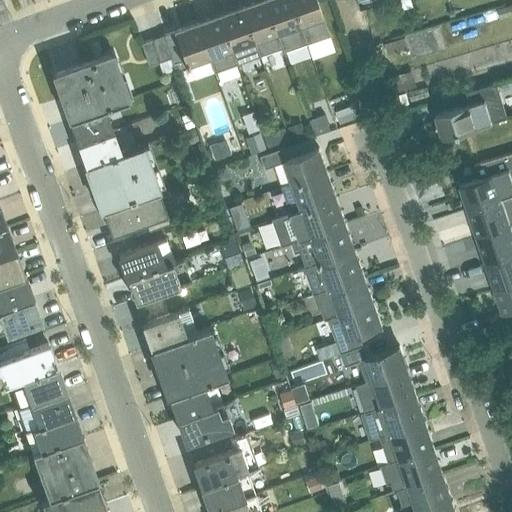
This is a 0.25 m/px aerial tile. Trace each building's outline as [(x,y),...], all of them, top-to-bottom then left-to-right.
[(284,54),(307,46),(290,0),(272,0),(266,2),(283,51),(284,54)] [(330,39),(316,0),(290,0),(307,46),(330,39)] [(283,51),(266,2),(243,10),(260,59),(283,51)] [(511,18),(511,7),(497,12),(500,22),(511,18)] [(238,67),(260,59),(243,10),(221,18),(238,67)] [(238,67),(221,18),(198,26),(210,60),(215,75),(238,67)] [(177,72),(210,60),(198,26),(165,38),(173,61),(177,72)] [(161,65),(173,61),(165,38),(152,42),(161,65)] [(161,65),(152,42),(142,46),(150,68),(159,65),(163,76),(177,72),(173,61),(161,65)] [(79,69),(96,114),(106,110),(105,109),(127,103),(111,57),(79,69)] [(289,70),(285,59),(270,64),(274,75),(289,70)] [(72,123),(96,114),(79,69),(55,77),(72,123)] [(412,74),(394,79),(398,94),(416,89),(412,74)] [(441,141),(508,124),(498,85),(466,95),(470,108),(435,118),(441,141)] [(427,90),(408,95),(411,104),(430,100),(427,90)] [(352,99),(333,103),(338,125),(357,121),(352,99)] [(79,146),(114,134),(106,110),(96,114),(72,123),(79,146)] [(254,115),(242,119),(248,136),(260,132),(254,115)] [(326,117),(310,122),(315,138),(331,132),(326,117)] [(301,125),(288,130),(292,141),(304,137),(301,125)] [(79,146),(87,168),(121,156),(114,134),(79,146)] [(260,136),(246,140),(252,155),(266,151),(260,136)] [(209,148),(215,163),(231,158),(225,142),(209,148)] [(96,190),(152,170),(145,148),(121,156),(87,168),(96,190)] [(274,168),(282,189),(327,173),(319,151),(286,162),(283,151),(260,158),(265,171),(274,168)] [(460,187),(468,211),(511,196),(511,156),(474,168),(479,181),(460,187)] [(96,190),(104,213),(160,194),(152,170),(96,190)] [(227,170),(214,173),(218,186),(230,182),(227,170)] [(282,189),(291,215),(336,200),(327,173),(282,189)] [(134,239),(171,226),(160,194),(104,213),(111,235),(131,229),(134,239)] [(511,196),(468,211),(476,238),(511,226),(511,196)] [(282,249),(292,246),(345,226),(336,200),(291,215),(273,222),(282,249)] [(241,207),(230,211),(235,224),(246,220),(241,207)] [(430,221),(439,248),(472,237),(464,210),(430,221)] [(20,243),(32,241),(27,222),(16,225),(20,243)] [(300,253),(306,269),(355,252),(345,226),(292,246),(295,255),(300,253)] [(511,226),(476,238),(486,264),(511,255),(511,226)] [(0,259),(16,254),(7,230),(0,232),(0,259)] [(120,258),(128,281),(174,265),(167,243),(120,258)] [(229,271),(245,265),(237,243),(222,248),(229,271)] [(313,297),(316,296),(364,279),(355,252),(306,269),(304,270),(313,297)] [(0,287),(25,278),(16,254),(0,259),(0,287)] [(511,255),(486,264),(495,291),(511,285),(511,255)] [(270,278),(263,259),(251,264),(257,281),(270,278)] [(136,304),(192,282),(184,261),(174,265),(128,281),(136,304)] [(0,312),(33,301),(25,278),(0,287),(0,312)] [(325,322),(329,321),(373,305),(364,279),(316,296),(325,322)] [(105,288),(112,307),(130,300),(124,281),(105,288)] [(511,285),(495,291),(503,315),(511,311),(511,285)] [(250,293),(240,296),(245,312),(256,308),(250,293)] [(147,324),(170,316),(164,300),(141,308),(147,324)] [(0,337),(40,323),(33,301),(0,312),(0,337)] [(329,321),(341,355),(363,347),(360,337),(382,329),(373,305),(329,321)] [(153,351),(197,334),(188,310),(170,316),(147,324),(143,325),(153,351)] [(153,351),(161,375),(220,356),(210,329),(197,334),(153,351)] [(275,343),(281,360),(294,356),(288,339),(275,343)] [(0,387),(0,388),(10,385),(57,368),(49,346),(30,352),(26,341),(0,350),(0,387)] [(318,360),(334,357),(330,342),(315,346),(318,360)] [(407,371),(399,348),(367,359),(363,347),(341,355),(345,368),(359,363),(367,385),(407,371)] [(205,387),(228,379),(220,356),(161,375),(170,399),(205,387)] [(320,366),(289,370),(290,384),(322,380),(320,366)] [(19,409),(66,393),(57,368),(10,385),(19,409)] [(416,397),(407,371),(367,385),(357,389),(366,414),(416,397)] [(213,410),(205,387),(170,399),(178,421),(213,410)] [(304,387),(291,391),(297,406),(310,402),(304,387)] [(285,412),(297,409),(291,392),(280,396),(285,412)] [(19,409),(27,432),(73,415),(66,393),(19,409)] [(312,399),(316,408),(333,401),(329,393),(312,399)] [(425,424),(416,397),(366,414),(361,416),(371,443),(380,439),(425,424)] [(213,410),(178,421),(186,444),(233,427),(227,414),(225,405),(213,410)] [(300,408),(307,431),(318,427),(311,405),(300,408)] [(256,428),(272,423),(269,413),(253,419),(256,428)] [(33,456),(81,438),(73,415),(27,432),(25,433),(33,456)] [(434,451),(425,424),(380,439),(389,465),(434,451)] [(24,431),(12,434),(18,451),(29,447),(24,431)] [(202,490),(248,474),(258,470),(247,437),(230,443),(233,452),(194,467),(202,490)] [(33,456),(40,477),(89,459),(81,438),(33,456)] [(329,454),(325,442),(312,446),(316,459),(329,454)] [(443,477),(434,451),(389,465),(398,492),(443,477)] [(49,501),(98,483),(89,459),(40,477),(49,501)] [(319,478),(330,478),(330,460),(319,460),(319,478)] [(202,490),(209,511),(210,511),(255,496),(248,474),(202,490)] [(427,511),(452,503),(443,477),(398,492),(404,509),(395,511),(427,511)] [(309,496),(323,491),(318,479),(305,484),(309,496)] [(44,511),(90,511),(106,507),(98,483),(49,501),(42,503),(44,511)] [(335,511),(347,508),(339,485),(328,489),(335,511)] [(260,511),(255,496),(210,511),(260,511)] [(454,511),(452,503),(427,511),(454,511)]
